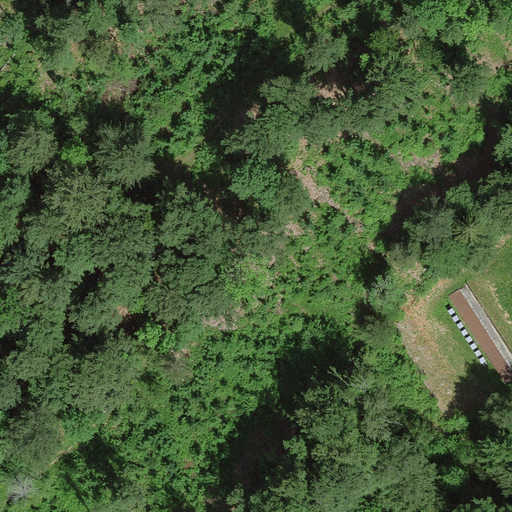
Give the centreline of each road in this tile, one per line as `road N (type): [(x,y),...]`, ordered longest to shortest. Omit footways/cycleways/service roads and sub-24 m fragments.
road 1 (track): [(210,133),(161,229),(144,342),(121,385),(94,424),(4,511)]
road 2 (track): [(0,185),(104,175),(210,133),(284,35),(339,0)]
